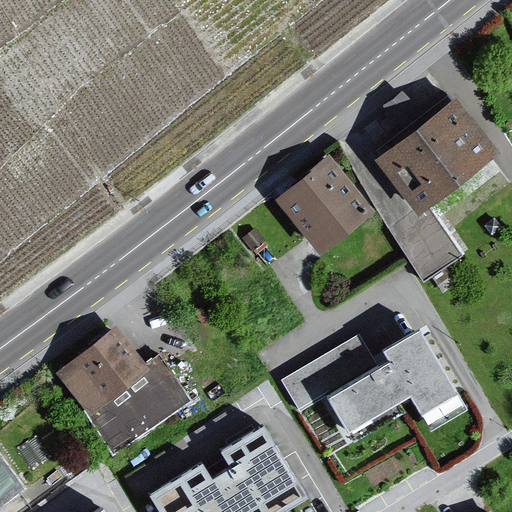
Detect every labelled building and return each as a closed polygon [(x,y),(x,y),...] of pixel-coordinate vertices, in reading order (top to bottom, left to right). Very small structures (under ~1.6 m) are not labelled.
[(499,154),(456,100),(374,163),(417,218),(499,154)] [(371,212),(326,159),(273,204),(318,257),(371,212)] [(379,369),(360,336),(283,379),(301,411),(331,394),(352,431),(412,396),(423,416),(461,395),(424,330),(381,354),(387,364),(379,369)] [(107,332),(51,379),(112,458),(187,408),(163,381),(145,374),(107,332)] [(204,465),(153,495),(163,511),(285,511),(306,500),(264,429),(220,455),(228,467),(211,477),(204,465)] [(0,472),(0,505),(15,495),(0,472)]
